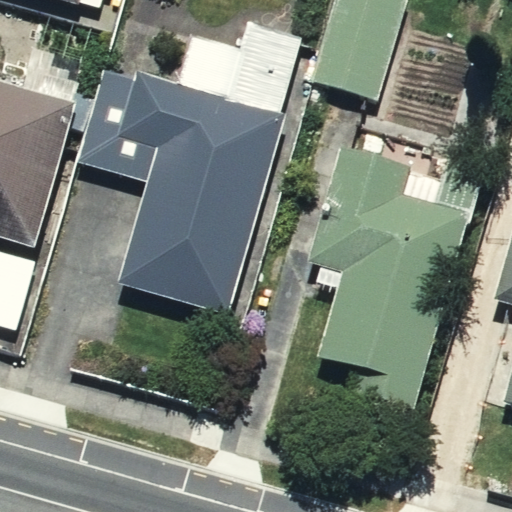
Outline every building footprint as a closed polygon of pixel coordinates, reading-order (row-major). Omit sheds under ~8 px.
[(67,0),(106,9),(108,0),(67,0)] [(403,0),(311,0),(301,38),(290,80),(375,103),(403,0)] [(207,96),(82,62),(56,160),(130,180),(101,287),(224,321),(290,80),(301,38),(228,18),(207,96)] [(48,97),(0,83),(0,341),(8,344),(33,256),(6,248),(48,97)] [(464,187),(327,146),(285,285),(320,296),(303,352),(344,364),(335,393),(397,411),(464,187)] [(511,245),(497,299),(511,303),(511,380),(506,401),(511,402),(511,245)]
